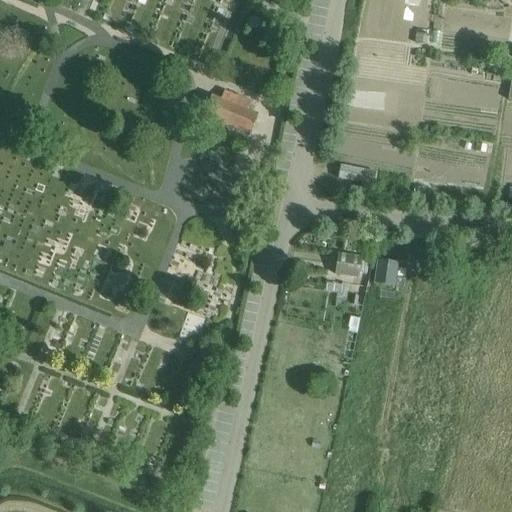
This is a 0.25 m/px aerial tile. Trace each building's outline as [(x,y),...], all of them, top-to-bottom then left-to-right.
[(78,34),(83,24),(67,17),(62,26),(78,34)] [(415,33),(414,42),(425,44),(427,34),(415,33)] [(249,136),(257,115),(248,111),(251,102),(224,91),(221,100),(211,96),(203,117),(249,136)] [(376,173),(340,166),(337,179),(374,186),(376,173)] [(346,238),(346,239),(344,252),(374,256),(376,242),(346,238)] [(337,255),(334,275),(357,278),(361,258),(337,255)] [(393,288),(397,264),(377,261),(373,285),(393,288)] [(434,453),(435,440),(409,439),(408,451),(434,453)] [(434,472),(435,454),(411,453),(410,471),(434,472)]
